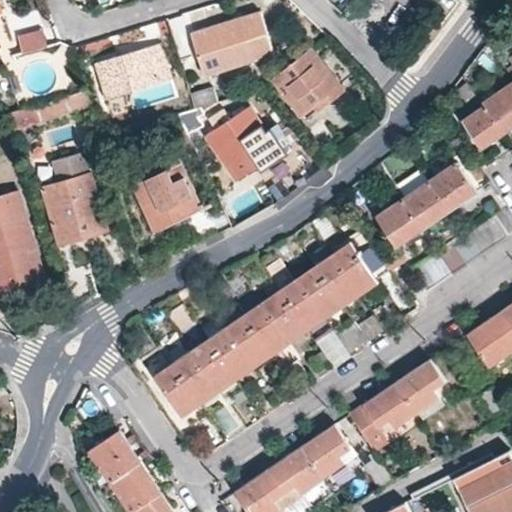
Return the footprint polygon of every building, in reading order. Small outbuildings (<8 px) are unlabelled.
[(190,33),(204,74),(274,52),(261,11),(190,33)] [(171,78),(159,42),(96,61),(107,97),(171,78)] [(305,118),(319,108),(344,88),(311,47),(272,77),(305,118)] [(463,99),(473,93),(465,82),(456,88),(463,99)] [(485,105),(505,131),(511,126),(511,83),(484,103),(485,105)] [(190,94),(194,107),(217,101),(213,87),(190,94)] [(90,103),(86,89),(19,108),(23,125),(90,103)] [(485,105),(463,121),(480,149),(504,132),(505,131),(485,105)] [(266,159),(260,151),(274,139),(269,133),(250,106),(207,135),(237,179),(266,159)] [(280,149),(274,139),(260,151),(266,159),(280,149)] [(51,160),(58,181),(42,186),(59,243),(82,237),(79,230),(106,221),(89,171),(88,171),(81,150),(51,160)] [(130,179),(153,231),(182,217),(196,243),(220,232),(207,207),(202,209),(178,158),(130,179)] [(458,163),(429,181),(450,210),(477,191),(458,163)] [(281,198),(293,190),(274,165),(262,173),(281,198)] [(429,181),(402,198),(423,228),(450,210),(429,181)] [(0,280),(41,268),(30,232),(17,189),(0,194),(0,280)] [(402,198),(376,217),(397,246),(423,228),(402,198)] [(507,237),(492,214),(478,223),(493,246),(507,237)] [(79,230),(82,237),(108,228),(106,221),(79,230)] [(493,246),(478,223),(464,232),(479,256),(493,246)] [(479,256),(464,232),(451,241),(467,264),(479,256)] [(363,234),(334,254),(359,292),(378,279),(377,277),(388,270),(363,234)] [(467,264),(451,241),(437,250),(453,274),(467,264)] [(453,274),(437,250),(425,259),(440,282),(453,274)] [(288,261),(292,269),(307,259),(302,252),(288,261)] [(341,304),(359,292),(334,254),(316,266),(338,299),(341,304)] [(440,282),(425,259),(411,268),(426,292),(440,282)] [(273,279),(262,262),(244,274),(255,291),(273,279)] [(341,304),(338,299),(316,266),(298,278),(321,311),(324,316),(341,304)] [(0,293),(45,280),(41,268),(0,280),(0,293)] [(70,312),(86,303),(76,276),(61,281),(70,312)] [(298,278),(281,290),(303,323),(307,328),(324,316),(321,311),(298,278)] [(281,290),(263,302),(285,335),(289,340),(307,328),(303,323),(281,290)] [(263,302),(246,314),(267,347),(271,353),(289,340),(285,335),(263,302)] [(511,303),(501,311),(511,327),(511,303)] [(511,350),(511,327),(501,311),(467,334),(489,366),(511,350)] [(246,314),(228,326),(250,359),(253,365),(271,353),(267,347),(246,314)] [(201,328),(209,338),(228,326),(220,315),(201,328)] [(228,326),(209,338),(230,371),(235,377),(253,365),(250,359),(228,326)] [(332,364),(352,355),(338,327),(319,337),(332,364)] [(209,338),(191,350),(214,383),(218,388),(235,377),(230,371),(209,338)] [(191,350),(174,362),(196,394),(200,400),(218,388),(214,383),(191,350)] [(419,412),(441,396),(436,388),(446,380),(432,358),(397,381),(419,412)] [(297,361),(285,369),(297,387),(309,378),(297,361)] [(174,362),(155,375),(178,408),(181,413),(200,400),(196,394),(174,362)] [(389,440),(380,425),(390,418),(397,426),(419,412),(397,381),(350,414),(375,449),(389,440)] [(497,421),(511,412),(493,385),(479,395),(497,421)] [(324,477),(344,463),(338,453),(350,445),(335,423),(302,446),(324,477)] [(119,430),(90,449),(111,481),(142,460),(119,430)] [(324,477),(302,446),(269,468),(285,489),(295,484),(300,491),(324,477)] [(375,449),(363,458),(381,487),(394,479),(375,449)] [(468,511),(511,511),(511,450),(453,481),(468,511)] [(142,460),(111,481),(132,511),(162,491),(142,460)] [(249,511),(268,511),(279,505),(273,497),(285,489),(269,468),(235,491),(249,511)] [(132,511),(175,511),(162,491),(132,511)]
